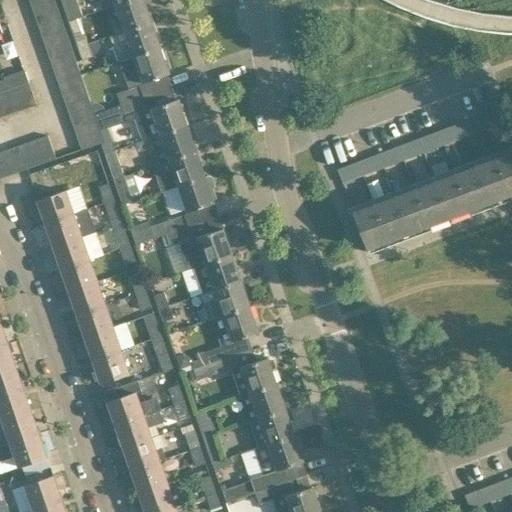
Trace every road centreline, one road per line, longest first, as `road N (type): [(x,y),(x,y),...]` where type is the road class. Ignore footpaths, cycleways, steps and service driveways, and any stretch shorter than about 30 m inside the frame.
road 1 (residential): [(398,511),(286,195),(253,0)]
road 2 (residential): [(107,511),(19,258),(3,238)]
